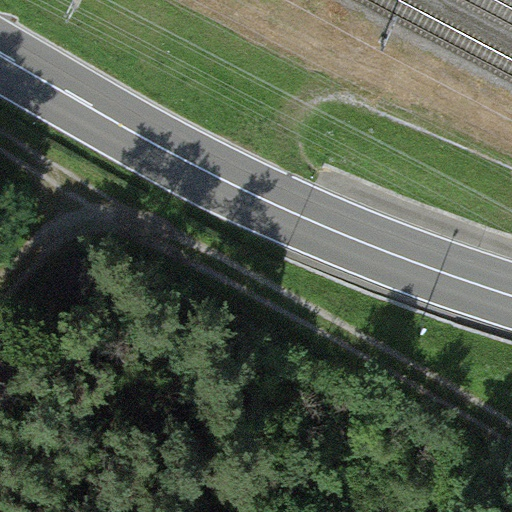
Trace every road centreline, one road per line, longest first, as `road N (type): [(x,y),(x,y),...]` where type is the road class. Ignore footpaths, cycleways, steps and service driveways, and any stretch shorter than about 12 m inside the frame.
road 1 (track): [(511,432),(0,144)]
road 2 (primary): [(0,53),(307,219),(511,295)]
road 3 (track): [(0,293),(91,196)]
